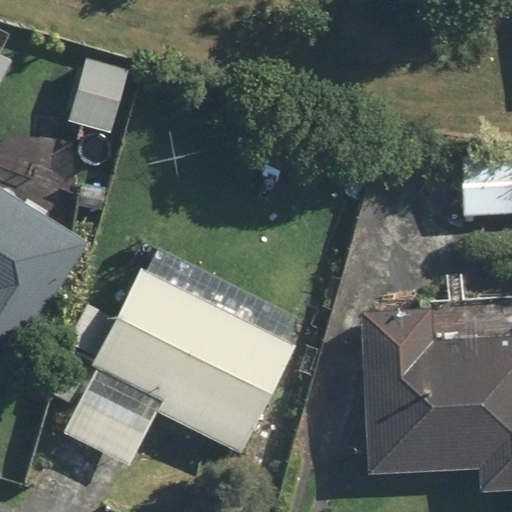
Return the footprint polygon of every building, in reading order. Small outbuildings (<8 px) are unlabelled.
[(0,90),(17,58),(0,49),(0,90)] [(129,65),(87,57),(75,120),(117,128),(129,65)] [(511,155),(464,156),(466,215),(511,213),(511,155)] [(95,236),(0,181),(0,397),(1,398),(95,236)] [(130,467),(162,405),(244,450),(306,336),(242,301),(235,313),(143,263),(116,311),(91,297),(69,338),(102,356),(97,366),(76,355),(55,394),(69,401),(55,426),(130,467)] [(511,333),(440,337),(439,304),(368,307),(376,470),(485,465),(486,488),(511,487),(511,333)]
